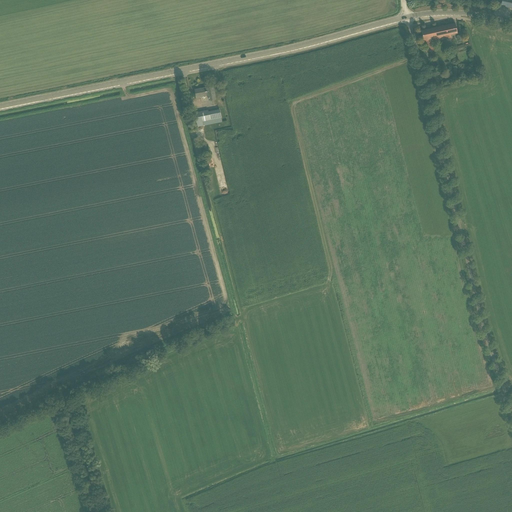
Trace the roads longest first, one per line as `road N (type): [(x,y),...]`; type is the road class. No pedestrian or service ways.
road 1 (tertiary): [(0,106),(300,46),(406,16)]
road 2 (unclassified): [(511,412),(470,288),(406,16)]
